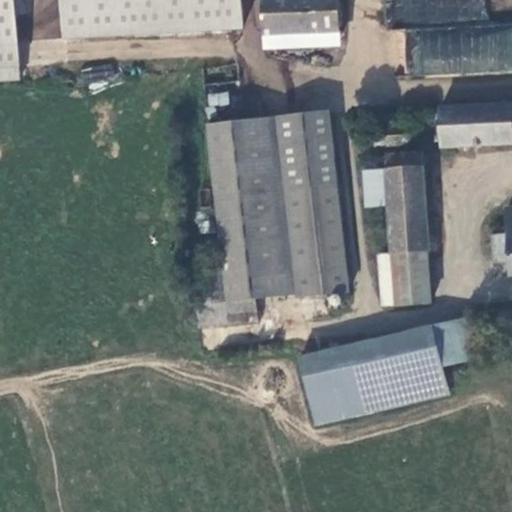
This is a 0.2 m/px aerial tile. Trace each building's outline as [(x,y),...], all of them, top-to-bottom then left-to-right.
[(0,0),(0,83),(20,82),(13,0),(0,0)] [(240,0),(63,0),(67,41),(243,27),(240,0)] [(331,0),(249,0),(251,33),(334,29),(331,0)] [(427,0),(434,78),(511,71),(511,23),(487,26),(484,0),(427,0)] [(406,74),(419,75),(423,29),(410,28),(406,74)] [(228,91),(208,94),(209,106),(229,104),(228,91)] [(511,101),(433,107),(436,150),(511,144),(511,101)] [(319,110),(249,118),(276,294),(294,289),(295,297),(344,289),(319,110)] [(246,298),(276,294),(249,118),(193,126),(216,274),(220,302),(246,298)] [(397,124),(367,125),(367,144),(398,142),(397,124)] [(412,151),(377,153),(377,172),(414,170),(412,151)] [(420,248),(414,170),(377,172),(357,172),(360,213),(381,212),(383,250),(420,248)] [(511,202),(498,203),(498,228),(501,258),(503,272),(511,271),(511,202)] [(424,299),(420,248),(383,250),(384,263),(387,301),(424,299)] [(387,301),(384,263),(370,263),(373,302),(387,301)] [(249,319),(246,298),(220,302),(216,274),(189,279),(197,328),(249,319)] [(434,365),(469,356),(460,319),(425,327),(434,365)] [(434,365),(425,327),(297,359),(313,422),(441,390),(434,365)]
